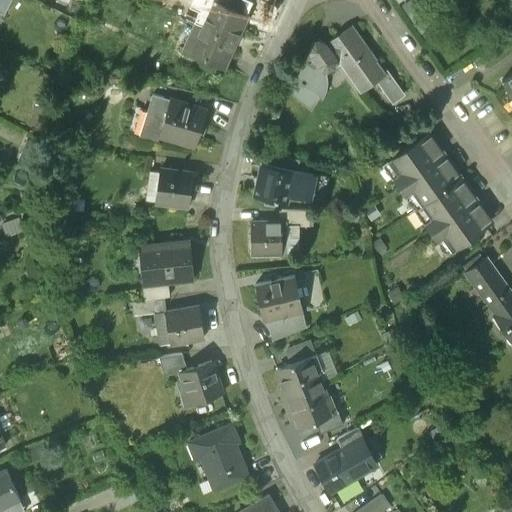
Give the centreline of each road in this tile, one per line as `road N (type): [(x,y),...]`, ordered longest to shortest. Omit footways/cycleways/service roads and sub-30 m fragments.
road 1 (residential): [(314,511),(253,393),(220,243),(230,163),(298,0)]
road 2 (residential): [(511,198),(368,0)]
